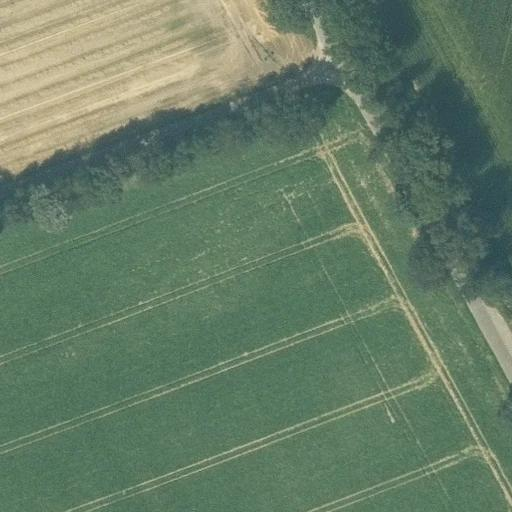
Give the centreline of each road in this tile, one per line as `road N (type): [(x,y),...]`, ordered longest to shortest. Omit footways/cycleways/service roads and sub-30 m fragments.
road 1 (unclassified): [(338,66),(511,383)]
road 2 (unclassified): [(338,66),(0,193)]
